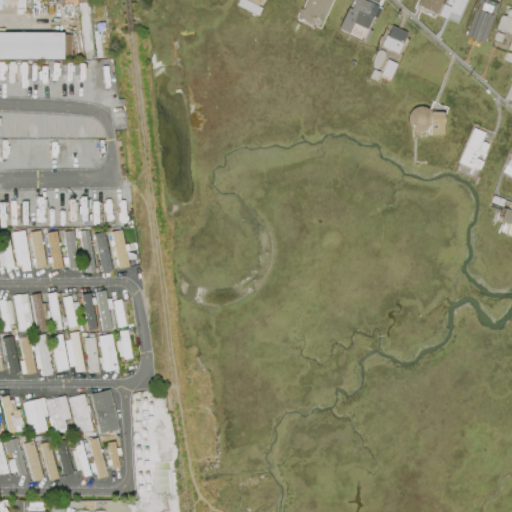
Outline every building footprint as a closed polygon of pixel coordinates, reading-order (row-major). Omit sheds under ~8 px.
[(256,16),(263,0),(240,0),(237,7),(256,16)] [(303,9),(307,0),(331,0),(321,20),(313,16),(309,23),(297,17),(301,8),(303,9)] [(354,0),(364,0),(372,4),(372,5),(380,8),(375,19),(375,18),(369,30),(371,31),(365,42),(361,41),(366,30),(352,24),(348,34),(337,29),(346,8),(350,9),(354,0)] [(415,5),(417,0),(441,0),(435,14),(415,5)] [(464,0),(458,16),(448,11),(445,18),(438,14),(443,3),(445,4),(446,0),(464,0)] [(485,0),(497,4),(483,42),(464,35),(475,0),(485,0)] [(511,25),(509,35),(495,30),(500,15),(505,17),(507,10),(511,11),(511,25)] [(390,26),(405,33),(396,53),(380,46),(380,44),(382,40),(383,41),(385,36),(386,36),(390,26)] [(63,59),(0,59),(0,32),(62,32),(62,34),(70,34),(70,56),(63,56),(63,59)] [(495,32),(503,35),(500,43),(492,40),(495,32)] [(383,54),(383,56),(383,58),(382,59),(382,61),(381,63),(380,64),(379,65),(378,67),(377,68),(375,69),(374,69),(373,69),(372,69),(372,68),(371,67),(371,65),(371,63),(371,62),(372,60),(372,58),(373,57),(373,55),(374,54),(375,52),(376,51),(377,50),(378,50),(379,50),(380,50),(381,51),(382,51),(382,52),(383,52),(383,53),(383,54)] [(429,111),(442,111),(441,135),(425,134),(425,130),(424,131),(423,131),(422,132),(421,132),(420,132),(419,132),(418,132),(417,132),(416,132),(415,131),(414,131),(413,130),(412,130),(411,129),(410,129),(410,128),(409,127),(408,126),(408,125),(407,124),(407,123),(407,122),(406,121),(406,120),(406,119),(406,118),(406,117),(407,117),(407,116),(407,115),(407,114),(408,114),(408,113),(408,112),(409,111),(410,110),(411,109),(412,109),(412,108),(413,108),(414,107),(415,107),(416,107),(417,106),(418,106),(419,106),(420,106),(421,106),(422,107),(423,107),(424,107),(425,108),(426,108),(427,109),(428,110),(429,111)] [(470,166),(469,168),(456,162),(472,128),(483,133),(480,141),(487,145),(483,154),(484,154),(477,169),(470,166)] [(511,178),(501,172),(511,153),(511,178)] [(492,196),(511,202),(511,225),(500,221),(501,217),(497,215),(499,210),(488,206),(492,196)] [(87,230),(93,272),(84,273),(79,231),(87,230)] [(120,230),(127,266),(114,269),(108,240),(111,240),(110,232),(120,230)] [(23,231),(29,271),(21,272),(20,265),(16,265),(11,233),(23,231)] [(39,231),(44,267),(35,268),(34,264),(32,265),(31,259),(33,258),(29,233),(39,231)] [(68,269),(62,232),(71,231),(77,268),(68,269)] [(0,232),(7,232),(13,269),(5,270),(4,266),(0,266),(0,254),(2,254),(0,240),(0,232)] [(51,269),(46,233),(55,232),(61,268),(51,269)] [(102,232),(110,271),(101,273),(96,252),(94,252),(93,247),(95,246),(92,234),(102,232)] [(107,309),(111,330),(102,332),(95,292),(104,291),(105,300),(109,299),(111,308),(107,309)] [(43,319),(45,329),(37,331),(30,295),(38,293),(40,304),(43,303),(46,318),(43,319)] [(53,331),(47,294),(54,293),(61,330),(53,331)] [(91,305),(96,330),(87,331),(80,294),(88,293),(90,298),(93,298),(95,304),(91,305)] [(18,331),(12,296),(19,295),(26,294),(31,321),(28,321),(29,327),(24,328),(25,330),(18,331)] [(68,328),(61,298),(69,296),(71,303),(77,302),(78,308),(72,310),(76,326),(68,328)] [(3,332),(0,316),(0,300),(4,299),(4,302),(9,301),(13,324),(8,325),(10,331),(3,332)] [(117,328),(112,301),(119,300),(124,326),(117,328)] [(126,331),(130,358),(122,360),(122,356),(117,357),(114,342),(120,341),(118,332),(126,331)] [(76,332),(83,372),(75,373),(73,366),(68,367),(64,341),(70,340),(68,333),(76,332)] [(44,334),(51,375),(41,377),(40,369),(36,369),(32,347),(35,346),(34,336),(44,334)] [(110,334),(116,370),(103,372),(103,369),(101,370),(100,363),(99,363),(98,358),(100,357),(98,347),(97,347),(96,343),(98,342),(97,336),(110,334)] [(61,335),(67,369),(60,370),(61,371),(56,372),(52,347),(51,347),(49,339),(55,338),(54,336),(61,335)] [(8,375),(1,338),(11,336),(18,373),(8,375)] [(28,337),(35,373),(25,375),(25,374),(21,375),(19,362),(23,361),(19,339),(28,337)] [(88,374),(84,339),(94,338),(98,372),(88,374)] [(99,433),(89,395),(108,390),(117,429),(99,433)] [(77,434),(68,398),(82,394),(86,406),(88,406),(89,411),(87,412),(92,430),(77,434)] [(9,433),(0,397),(7,395),(9,400),(12,399),(15,410),(18,410),(22,425),(15,427),(16,431),(9,433)] [(64,396),(70,419),(64,421),(66,431),(53,434),(53,433),(51,433),(47,417),(49,417),(45,400),(64,396)] [(26,423),(21,403),(43,398),(47,416),(43,417),(46,430),(30,434),(28,423),(26,423)] [(96,438),(105,477),(96,479),(94,472),(91,473),(88,464),(92,463),(87,440),(96,438)] [(16,439),(25,475),(17,477),(16,472),(10,473),(7,461),(13,459),(12,454),(6,455),(3,442),(16,439)] [(80,440),(89,475),(82,477),(80,469),(76,470),(71,452),(74,451),(73,448),(76,448),(74,441),(80,440)] [(32,482),(22,444),(32,441),(41,479),(32,482)] [(63,441),(71,473),(62,476),(54,444),(63,441)] [(48,481),(39,444),(48,442),(57,478),(48,481)] [(113,442),(119,468),(111,470),(105,443),(113,442)]
